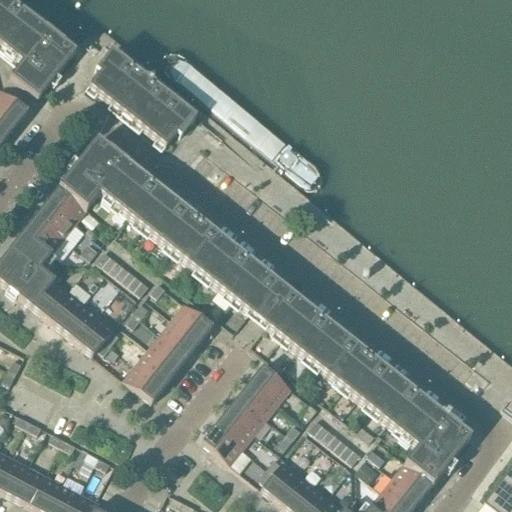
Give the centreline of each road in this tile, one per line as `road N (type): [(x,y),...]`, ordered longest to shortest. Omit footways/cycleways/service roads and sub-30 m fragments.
road 1 (residential): [(447,511),(499,437),(483,419),(190,184),(147,165),(73,105)]
road 2 (residential): [(242,339),(126,511)]
